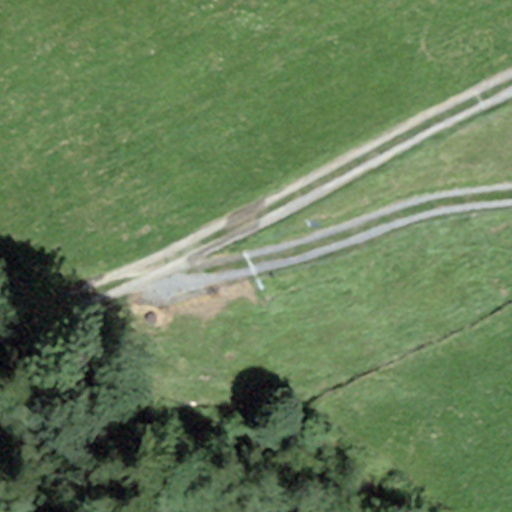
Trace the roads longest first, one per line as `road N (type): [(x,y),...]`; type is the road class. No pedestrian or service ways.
road 1 (track): [(0,362),(511,110)]
road 2 (track): [(511,209),(430,222),(246,290),(156,285)]
